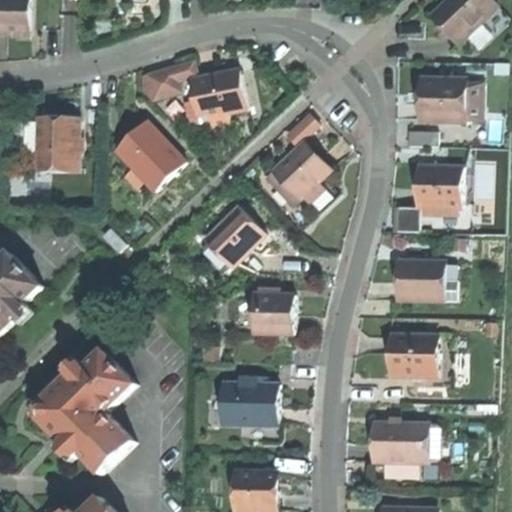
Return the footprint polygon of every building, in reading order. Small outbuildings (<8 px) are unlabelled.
[(0,0),(0,34),(8,34),(32,35),(32,0),(0,0)] [(450,26),(465,42),(501,8),(493,0),(452,0),(438,14),(450,26)] [(148,92),(157,102),(185,93),(182,83),(201,76),(196,63),(148,78),(148,92)] [(214,77),(194,81),(197,99),(191,100),(189,103),(192,119),(195,123),(200,125),(201,127),(213,125),(213,128),(232,124),(231,115),(251,111),(245,75),(232,78),(231,74),(214,77)] [(469,81),(423,80),(423,98),(422,123),(469,123),(469,121),(485,121),(485,85),(469,85),(469,81)] [(290,137),(301,147),(322,127),(312,116),(290,137)] [(60,119),(42,119),(41,173),(82,174),(83,120),(60,119)] [(136,138),(120,152),(159,193),(190,164),(151,123),(136,138)] [(441,133),(411,133),(411,147),(441,148),(441,133)] [(277,172),(304,200),(307,198),(321,185),(334,172),(307,143),(277,172)] [(467,169),(422,168),(421,192),(421,209),(424,209),(466,210),(467,169)] [(297,207),(304,200),(277,172),(270,179),(297,207)] [(326,191),(321,185),(307,198),(313,204),(320,197),(326,191)] [(231,265),(235,269),(256,248),(270,235),(242,208),(212,238),(235,261),(231,265)] [(397,208),(396,234),(423,234),(424,209),(421,209),(397,208)] [(129,245),(114,230),(106,237),(121,253),(129,245)] [(231,265),(235,261),(212,238),(195,255),(218,278),(231,265)] [(0,340),(33,309),(29,304),(46,288),(13,254),(0,266),(0,340)] [(401,302),(443,302),(444,264),(402,263),(401,280),(401,302)] [(256,335),(298,336),(298,316),(299,297),(257,296),(256,335)] [(441,337),(396,336),(396,358),(395,377),(440,379),(441,337)] [(66,445),(81,460),(85,456),(105,476),(139,443),(111,414),(140,386),(107,352),(91,369),(86,365),(41,407),(40,407),(41,419),(58,436),(58,435),(62,439),(66,444),(66,445)] [(282,386),(227,384),(226,427),(281,428),(282,409),(282,386)] [(441,425),(379,424),(378,444),(378,463),(439,465),(444,459),(444,429),(441,425)] [(278,473),(240,473),(239,511),(280,511),(281,498),(281,493),(278,493),(278,473)] [(117,511),(105,498),(90,511),(117,511)]
